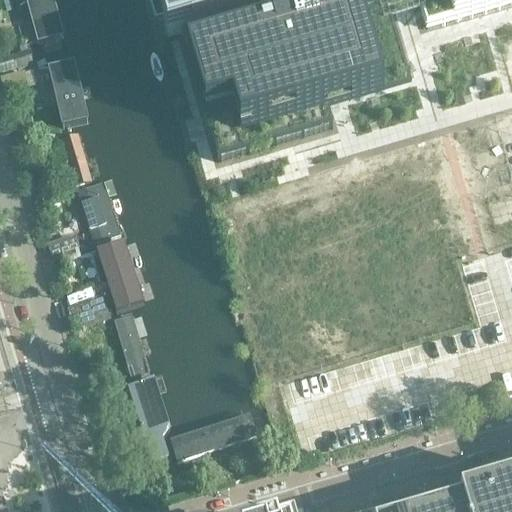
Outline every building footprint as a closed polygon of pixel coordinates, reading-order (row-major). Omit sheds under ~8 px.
[(25,0),(39,47),(67,39),(56,0),(25,0)] [(167,39),(299,0),(148,0),(146,1),(155,31),(164,28),(167,39)] [(511,0),(302,0),(182,35),(220,163),(332,130),(323,102),(407,77),(386,8),(413,0),(418,0),(428,30),(511,4),(511,0)] [(62,138),(81,133),(64,68),(44,73),(62,138)] [(41,84),(36,69),(27,72),(31,87),(41,84)] [(31,87),(27,72),(4,79),(8,94),(31,87)] [(511,163),(501,116),(270,171),(280,213),(318,204),(328,244),(511,200),(511,163)] [(75,190),(93,185),(79,137),(61,142),(75,190)] [(88,251),(107,246),(93,190),(73,195),(88,251)] [(74,203),(71,192),(62,195),(65,206),(74,203)] [(65,206),(62,195),(39,201),(42,212),(65,206)] [(158,295),(141,240),(95,254),(114,315),(144,306),(142,300),(158,295)] [(109,321),(103,301),(92,304),(98,324),(109,321)] [(98,324),(92,304),(74,309),(80,330),(98,324)] [(131,384),(151,378),(134,319),(114,325),(131,384)] [(100,341),(96,327),(75,333),(79,347),(100,341)] [(163,440),(147,382),(126,388),(143,445),(163,440)] [(261,439),(252,414),(169,444),(178,469),(261,439)] [(511,511),(511,484),(469,497),(463,499),(457,501),(437,506),(433,508),(417,511),(511,511)] [(432,503),(433,508),(437,506),(457,501),(463,499),(462,495),(432,503)]
